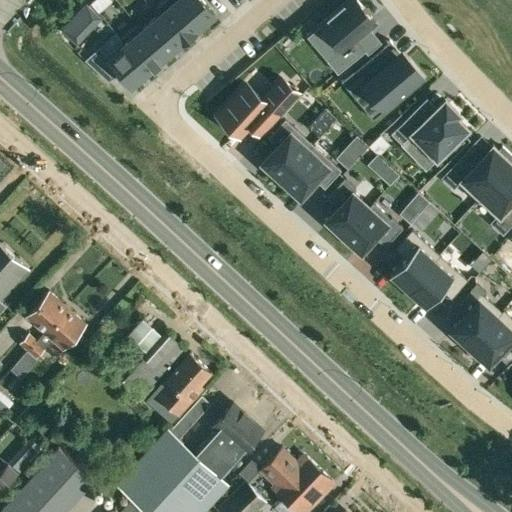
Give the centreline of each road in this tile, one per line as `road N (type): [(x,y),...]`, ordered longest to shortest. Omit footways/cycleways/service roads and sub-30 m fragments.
road 1 (residential): [(412,511),(0,137)]
road 2 (residential): [(511,428),(194,142)]
road 3 (primary): [(431,472),(140,202)]
road 4 (residential): [(194,142),(151,104),(273,0)]
road 5 (primary): [(140,202),(0,82)]
road 6 (residential): [(404,0),(511,116)]
road 7 (unknown): [(194,142),(302,59)]
